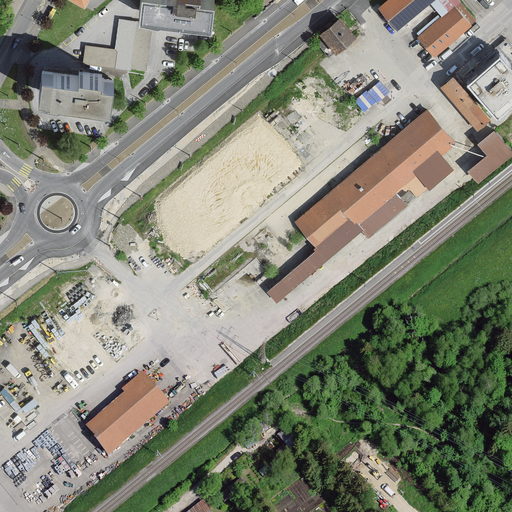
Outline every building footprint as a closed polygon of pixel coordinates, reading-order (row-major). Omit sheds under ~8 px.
[(139,0),(139,10),(212,19),(214,0),(139,0)] [(384,0),(379,5),(398,27),(429,0),(384,0)] [(454,4),(418,35),(435,54),(471,23),(454,4)] [(320,31),(337,50),(355,33),(338,14),(320,31)] [(83,45),(81,63),(104,66),(145,72),(152,25),(119,21),(114,49),(83,45)] [(463,75),(495,112),(511,97),(511,45),(506,38),(463,75)] [(78,70),(41,65),(37,92),(56,95),(59,94),(111,101),(114,76),(100,74),(100,69),(78,66),(78,70)] [(457,68),(439,84),(476,128),(495,112),(463,75),(457,68)] [(455,140),(427,107),(294,220),(315,246),(265,289),(276,301),(363,227),(370,235),(453,164),(442,151),(455,140)] [(511,149),(493,126),(478,139),(487,150),(467,166),(479,181),(511,154),(511,149)] [(130,397),(90,431),(108,452),(165,403),(141,375),(123,390),(130,397)] [(209,511),(202,502),(187,511),(209,511)]
